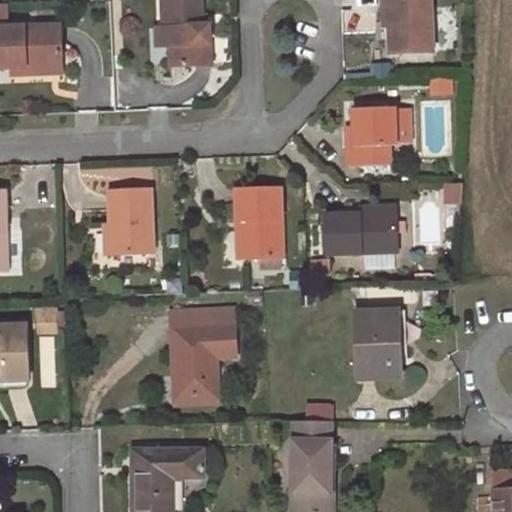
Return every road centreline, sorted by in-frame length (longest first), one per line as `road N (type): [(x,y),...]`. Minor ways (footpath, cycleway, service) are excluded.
road 1 (residential): [(0,146),(252,138)]
road 2 (residential): [(252,138),(266,138),(330,72),(327,0)]
road 3 (unknown): [(288,115),(305,170),(325,187),(413,207)]
road 4 (residential): [(0,454),(78,450),(80,511)]
road 5 (residential): [(248,0),(252,138)]
